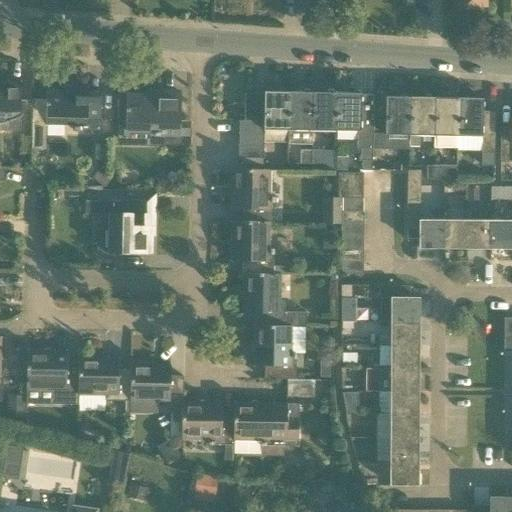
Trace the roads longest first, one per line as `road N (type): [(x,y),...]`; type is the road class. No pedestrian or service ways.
road 1 (residential): [(511,479),(462,478),(436,459),(437,295),(511,296)]
road 2 (tertiary): [(201,43),(511,64)]
road 3 (residential): [(196,282),(201,43)]
road 4 (residential): [(196,322),(33,318),(33,279)]
road 5 (tertiary): [(10,27),(201,43)]
road 6 (residential): [(33,279),(196,282)]
